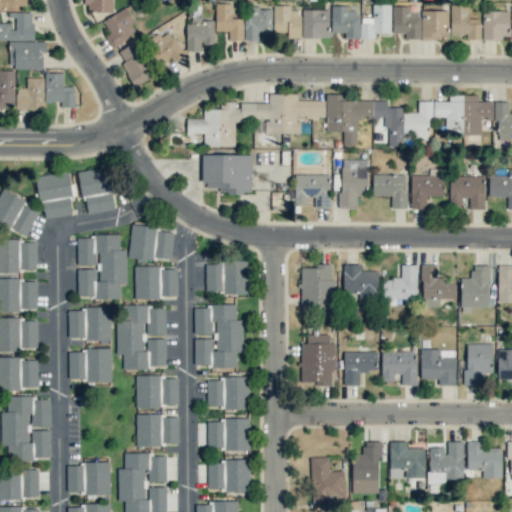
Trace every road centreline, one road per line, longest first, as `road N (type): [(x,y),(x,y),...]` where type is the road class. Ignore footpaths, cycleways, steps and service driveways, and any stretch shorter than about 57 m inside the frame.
road 1 (residential): [(63,0),(123,138),(155,187),(198,224),(278,245),(511,246)]
road 2 (tertiary): [(0,149),(69,149),(123,138),(207,89),(259,77),(511,78)]
road 3 (residential): [(279,511),(278,245)]
road 4 (residential): [(511,420),(278,422)]
